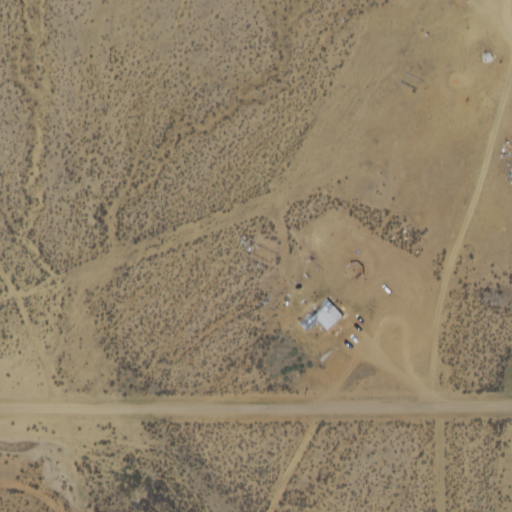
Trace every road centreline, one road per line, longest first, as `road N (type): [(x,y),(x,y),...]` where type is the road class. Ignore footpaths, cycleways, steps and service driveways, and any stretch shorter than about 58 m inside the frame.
road 1 (track): [(0,412),(511,410)]
road 2 (track): [(84,511),(78,415),(42,331),(0,269)]
